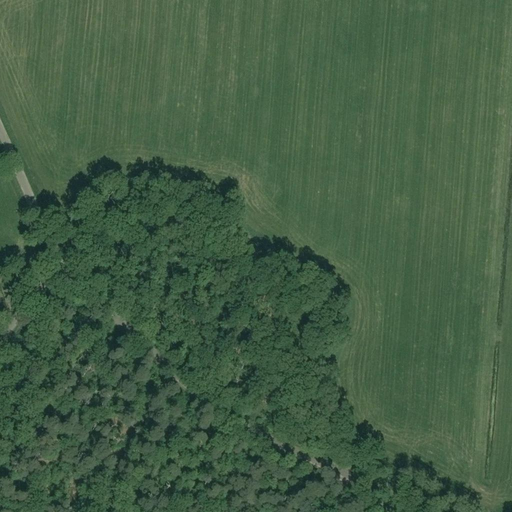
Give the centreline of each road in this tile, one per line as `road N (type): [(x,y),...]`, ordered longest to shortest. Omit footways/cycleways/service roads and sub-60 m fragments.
road 1 (unclassified): [(58,262),(217,412),(423,511)]
road 2 (unclassified): [(58,262),(0,128)]
